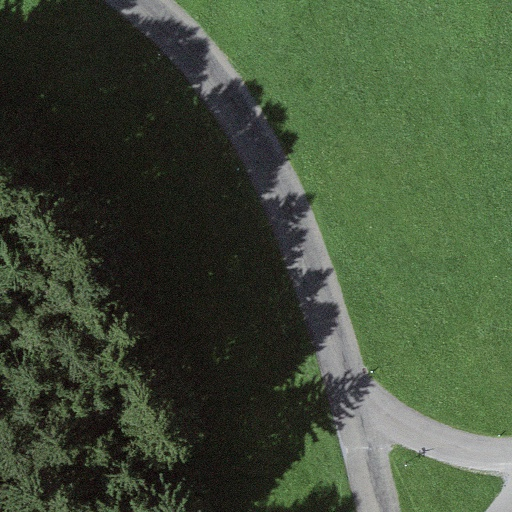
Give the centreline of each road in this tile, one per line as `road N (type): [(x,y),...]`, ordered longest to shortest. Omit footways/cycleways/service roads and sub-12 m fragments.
road 1 (unclassified): [(125,0),(213,83),(284,191),(354,403)]
road 2 (residential): [(354,403),(439,454),(511,458)]
